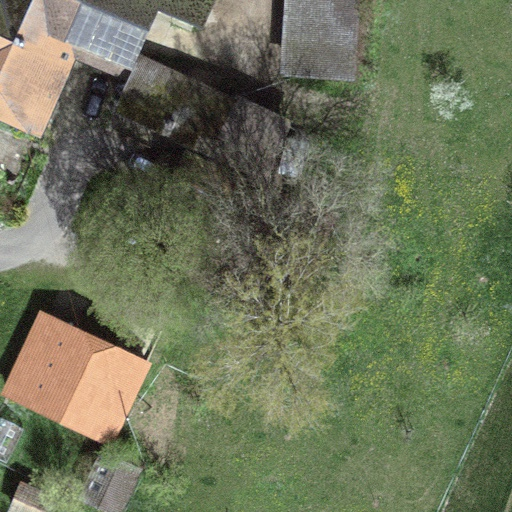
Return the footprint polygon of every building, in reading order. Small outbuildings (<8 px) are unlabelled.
[(0,0),(0,118),(53,144),(86,73),(145,101),(163,65),(193,0),(0,0)] [(294,0),(290,82),(352,85),(356,0),(294,0)] [(131,128),(214,170),(246,107),(163,65),(145,101),(131,128)] [(184,173),(172,197),(217,218),(228,194),(184,173)] [(139,372),(45,330),(8,412),(101,454),(139,372)] [(98,462),(81,507),(92,511),(122,511),(136,477),(98,462)] [(14,490),(7,511),(40,511),(45,500),(14,490)]
